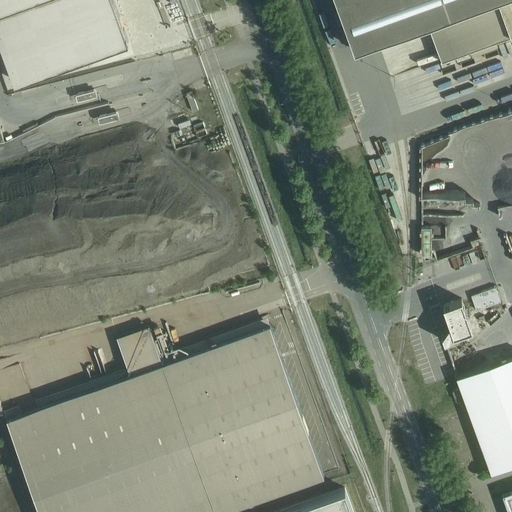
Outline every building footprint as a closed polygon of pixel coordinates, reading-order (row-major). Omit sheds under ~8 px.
[(112,0),(0,0),(0,44),(13,79),(126,40),(112,0)] [(336,0),(354,48),(431,20),(444,58),(511,34),(511,8),(509,0),(336,0)] [(95,88),(76,93),(77,99),(97,94),(95,88)] [(192,91),(186,93),(192,110),(198,108),(192,91)] [(118,110),(98,116),(99,121),(119,116),(118,110)] [(476,309),(501,301),(495,286),(471,294),(476,309)] [(444,340),(455,336),(454,334),(472,327),(461,297),(443,304),(449,322),(441,333),(444,340)] [(213,511),(323,473),(270,322),(161,361),(148,324),(116,335),(129,372),(6,416),(40,511),(213,511)] [(491,470),(500,467),(511,462),(511,356),(457,376),(491,470)] [(455,400),(462,398),(458,388),(452,390),(455,400)] [(353,511),(344,487),(273,511),(353,511)] [(509,511),(511,511),(511,489),(503,493),(509,511)]
